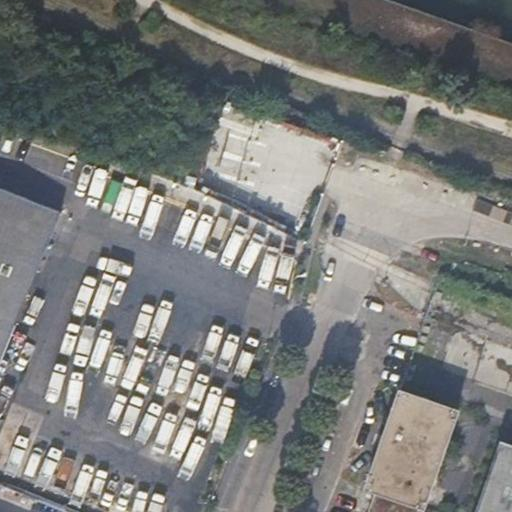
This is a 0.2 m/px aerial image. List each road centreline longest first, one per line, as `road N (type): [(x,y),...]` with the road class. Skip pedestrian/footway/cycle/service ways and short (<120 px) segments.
road 1 (track): [(0,57),(383,194)]
road 2 (unclassified): [(251,511),(383,194)]
road 3 (unclassified): [(511,237),(383,194)]
